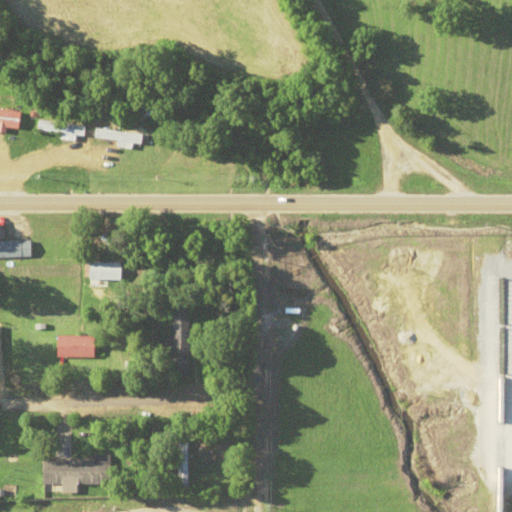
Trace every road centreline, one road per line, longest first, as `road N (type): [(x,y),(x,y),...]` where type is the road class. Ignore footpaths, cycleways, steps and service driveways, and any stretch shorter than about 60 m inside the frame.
road 1 (residential): [(0,198),(312,200)]
road 2 (residential): [(257,394),(0,388)]
road 3 (residential): [(312,200),(511,202)]
road 4 (residential): [(257,394),(253,201)]
